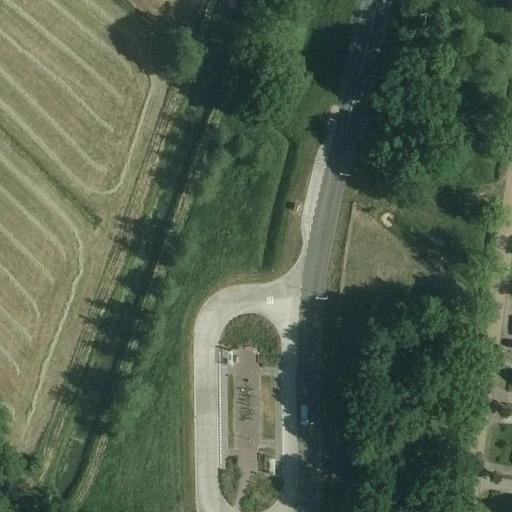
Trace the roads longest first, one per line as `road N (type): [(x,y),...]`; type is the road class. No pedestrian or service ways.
road 1 (secondary): [(306,511),(315,258),(379,0)]
road 2 (residential): [(466,511),(511,202)]
